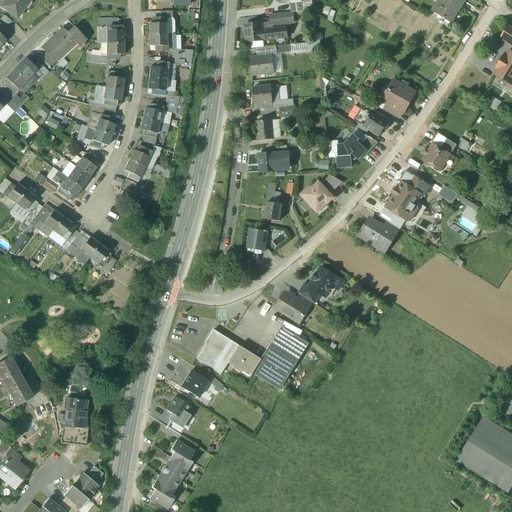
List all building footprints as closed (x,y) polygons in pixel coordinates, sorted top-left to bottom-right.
[(5,0),(0,6),(17,19),(17,18),(16,18),(29,1),(30,1),(30,0),(5,0)] [(299,0),(290,1),(291,13),(292,13),(313,10),(312,1),(302,2),(299,0)] [(464,0),(463,0),(439,0),(432,12),(447,20),(455,6),(459,8),(464,0)] [(291,13),(285,14),(286,24),(294,24),(292,13),(291,13)] [(285,14),(271,15),(272,26),(286,24),(285,14)] [(12,21),(3,15),(0,19),(8,26),(12,21)] [(118,19),(98,18),(98,27),(107,27),(118,28),(118,27),(118,19)] [(159,19),(154,19),(154,24),(148,24),(149,35),(166,35),(165,19),(159,19)] [(261,24),(246,26),(247,42),(263,40),(262,31),(261,24)] [(511,29),(507,26),(499,38),(511,46),(511,29)] [(107,27),(98,27),(97,27),(97,43),(106,44),(107,27)] [(118,28),(107,27),(106,44),(123,44),(123,33),(121,33),(118,33),(118,28)] [(85,39),(75,28),(70,32),(68,35),(75,43),(75,44),(77,46),(79,48),(85,39)] [(62,29),(41,48),(46,53),(55,63),(55,62),(57,65),(77,46),(75,44),(75,43),(68,35),(62,29)] [(286,29),(276,30),(277,38),(287,37),(286,29)] [(276,30),(262,31),(263,40),(277,38),(276,30)] [(166,51),(166,35),(149,35),(149,46),(155,46),(155,51),(166,51)] [(166,35),(166,51),(171,51),(174,51),(174,35),(166,35)] [(123,44),(106,44),(101,44),(101,56),(106,57),(106,60),(115,60),(118,60),(118,55),(123,55),(123,44)] [(289,45),(276,46),(278,54),(290,53),(289,45)] [(184,51),(174,51),(171,51),(171,59),(183,59),(184,51)] [(191,51),(184,51),(183,59),(191,59),(191,51)] [(511,83),(511,52),(510,51),(506,57),(503,56),(495,68),(498,70),(494,75),(511,86),(511,83)] [(106,57),(101,56),(91,55),(91,53),(88,52),(86,62),(115,66),(115,60),(106,60),(106,57)] [(46,53),(40,60),(51,70),(57,65),(55,62),(55,63),(46,53)] [(272,56),(250,58),(252,76),(282,73),(280,57),(273,58),(272,56)] [(25,66),(21,62),(13,70),(26,82),(37,70),(28,62),(25,66)] [(167,64),(156,63),(155,68),(150,67),(149,79),(166,80),(167,64)] [(13,70),(6,78),(10,82),(6,86),(15,94),(26,82),(13,70)] [(119,73),(107,72),(105,88),(122,91),(123,79),(118,78),(119,73)] [(166,80),(149,79),(148,89),(153,90),(153,95),(164,96),(166,80)] [(415,92),(393,81),(387,91),(390,93),(385,102),(387,104),(399,110),(401,111),(408,99),(411,101),(415,92)] [(122,91),(105,88),(97,86),(94,101),(102,105),(116,107),(117,101),(121,101),(122,91)] [(279,86),(253,88),(256,110),(281,108),(279,86)] [(28,98),(24,94),(19,99),(24,104),(28,98)] [(16,96),(12,101),(19,108),(24,104),(19,99),(16,96)] [(102,105),(94,101),(89,100),(88,106),(93,107),(102,110),(115,113),(116,107),(102,105)] [(19,108),(12,101),(7,105),(15,113),(19,108)] [(177,104),(165,102),(163,112),(175,114),(177,104)] [(378,108),(368,102),(362,111),(370,115),(373,111),(375,112),(378,108)] [(399,110),(387,104),(383,111),(395,117),(399,110)] [(150,110),(145,109),(143,119),(159,123),(162,108),(151,105),(150,110)] [(102,110),(93,107),(90,113),(93,114),(93,113),(100,116),(100,115),(102,110)] [(115,113),(102,110),(100,115),(113,119),(115,113)] [(362,111),(361,110),(354,120),(358,123),(363,126),(370,115),(362,111)] [(375,112),(373,111),(370,115),(363,126),(369,130),(379,137),(384,130),(386,131),(391,122),(375,112)] [(100,116),(93,113),(93,114),(88,128),(95,130),(100,116)] [(113,119),(100,115),(100,116),(95,130),(111,136),(115,125),(112,124),(113,119)] [(159,123),(143,119),(140,130),(145,131),(156,134),(159,123)] [(271,121),(256,121),(258,140),(280,139),(278,120),(271,121)] [(363,126),(358,123),(355,128),(366,135),(369,130),(363,126)] [(111,136),(95,130),(89,146),(100,150),(102,144),(107,146),(111,136)] [(362,143),(353,134),(344,144),(337,145),(338,154),(336,154),(337,169),(352,168),(351,161),(355,160),(357,159),(359,160),(367,151),(361,145),(363,143),(362,143)] [(144,136),(142,136),(141,142),(153,146),(154,147),(156,139),(144,136)] [(378,143),(368,137),(362,143),(363,143),(361,145),(367,151),(369,153),(377,145),(378,143)] [(87,144),(78,139),(75,143),(84,148),(87,144)] [(456,145),(446,139),(440,149),(450,156),(456,145)] [(460,145),(467,149),(470,143),(464,139),(460,145)] [(153,146),(141,142),(139,147),(151,152),(153,146)] [(440,149),(432,145),(428,152),(425,149),(422,154),(425,156),(423,160),(425,162),(425,165),(429,167),(431,166),(440,171),(450,156),(440,149)] [(139,147),(137,152),(133,150),(129,161),(144,168),(151,152),(139,147)] [(275,153),(259,155),(260,172),(276,171),(276,163),(282,162),(281,154),(276,154),(275,153)] [(29,154),(18,168),(22,171),(32,157),(29,154)] [(85,154),(76,166),(89,176),(96,168),(91,165),(94,160),(85,154)] [(59,156),(53,165),(59,169),(65,160),(59,156)] [(144,168),(129,161),(124,170),(129,172),(127,178),(137,182),(144,168)] [(76,166),(67,179),(81,189),(89,176),(76,166)] [(52,168),(46,177),(52,181),(58,172),(52,168)] [(58,172),(52,181),(56,184),(56,185),(57,185),(58,185),(61,187),(67,179),(58,172)] [(45,180),(38,175),(35,180),(41,185),(45,180)] [(342,182),(332,175),(324,183),(332,192),(342,182)] [(429,186),(413,176),(407,186),(419,194),(422,197),(429,186)] [(81,189),(67,179),(61,187),(57,192),(68,200),(71,196),(74,198),(81,189)] [(131,189),(133,184),(124,180),(122,184),(131,189)] [(56,189),(46,182),(43,186),(53,193),(56,189)] [(311,190),(305,195),(308,198),(314,205),(317,208),(325,201),(328,204),(333,198),(319,183),(311,190)] [(407,186),(401,183),(398,189),(395,187),(391,193),(394,195),(386,208),(396,214),(399,208),(411,215),(413,215),(417,208),(417,205),(413,203),(419,194),(407,186)] [(14,189),(10,186),(2,195),(15,204),(26,191),(17,184),(14,189)] [(122,185),(120,189),(129,194),(131,189),(122,185)] [(445,186),(440,194),(454,203),(459,195),(445,186)] [(34,197),(26,191),(15,204),(28,214),(36,204),(37,203),(36,202),(35,204),(31,202),(34,197)] [(274,192),(268,191),(267,202),(276,204),(276,201),(273,201),(274,192)] [(131,195),(129,200),(138,204),(140,200),(131,195)] [(314,205),(308,198),(306,200),(312,207),(314,205)] [(467,201),(461,218),(483,226),(488,209),(467,201)] [(276,204),(267,202),(264,219),(279,221),(282,204),(276,204)] [(28,214),(15,204),(10,212),(23,222),(28,214)] [(36,204),(28,214),(34,218),(42,208),(36,204)] [(417,208),(413,215),(411,215),(414,218),(420,208),(417,205),(417,208)] [(42,208),(34,218),(39,222),(47,211),(42,207),(42,208)] [(47,211),(39,222),(43,225),(52,231),(62,217),(53,211),(51,214),(47,211)] [(34,218),(28,214),(23,222),(24,223),(26,221),(29,224),(34,218)] [(71,224),(62,217),(52,231),(64,240),(65,241),(73,230),(69,227),(71,224)] [(385,228),(370,219),(365,227),(366,228),(360,237),(381,250),(390,236),(393,238),(394,235),(395,235),(385,228)] [(400,230),(388,222),(385,228),(395,235),(394,235),(396,236),(400,230)] [(52,231),(43,225),(38,231),(47,238),(52,231)] [(267,232),(251,229),(248,249),(260,251),(264,251),(267,232)] [(73,230),(65,241),(70,245),(78,234),(73,230)] [(24,233),(9,253),(14,256),(28,238),(25,236),(26,234),(24,233)] [(78,234),(70,245),(75,248),(83,238),(78,234)] [(83,238),(75,248),(80,252),(87,241),(83,238)] [(87,241),(80,252),(88,258),(98,244),(90,238),(87,241)] [(65,241),(64,240),(61,245),(66,250),(70,245),(65,241)] [(98,244),(88,258),(101,267),(108,257),(105,254),(107,251),(98,244)] [(75,248),(70,245),(66,250),(71,253),(70,255),(75,259),(80,252),(75,248)] [(260,251),(248,249),(246,261),(258,263),(260,251)] [(88,258),(80,252),(75,259),(83,265),(88,258)] [(111,259),(103,269),(108,273),(115,262),(111,259)] [(321,268),(317,274),(316,273),(312,279),(314,280),(310,286),(310,287),(320,293),(326,297),(332,287),(338,291),(344,282),(321,268)] [(310,287),(309,287),(310,286),(306,283),(299,294),(301,296),(314,303),(314,304),(320,293),(310,287)] [(297,301),(286,294),(277,308),(290,316),(290,318),(296,321),(298,321),(301,315),(305,317),(310,308),(297,301)] [(314,303),(301,296),(297,301),(310,308),(314,303)] [(309,344),(281,327),(261,359),(253,372),(280,389),(309,344)] [(239,345),(213,329),(195,358),(221,374),(229,362),(239,345)] [(261,359),(239,345),(229,362),(251,376),(253,372),(261,359)] [(9,358),(0,362),(0,377),(5,386),(20,378),(9,358)] [(207,381),(190,371),(181,386),(197,397),(207,381)] [(20,378),(5,386),(16,406),(31,398),(20,378)] [(212,384),(221,390),(225,384),(215,378),(212,384)] [(511,395),(500,414),(511,421),(511,395)] [(188,406),(174,397),(166,410),(172,414),(180,419),(188,406)] [(85,402),(67,400),(64,424),(63,425),(71,426),(71,427),(84,429),(84,427),(86,410),(84,410),(85,402)] [(172,414),(168,419),(176,425),(180,419),(172,414)] [(84,429),(71,427),(71,426),(63,425),(64,424),(62,424),(59,443),(86,447),(88,428),(84,427),(84,429)] [(511,455),(476,432),(458,459),(507,491),(511,483),(511,455)] [(196,446),(181,437),(178,442),(193,451),(196,446)] [(178,442),(176,441),(170,450),(173,452),(188,461),(194,452),(193,451),(178,442)] [(161,452),(152,446),(147,454),(157,459),(161,452)] [(20,457),(10,448),(4,456),(7,459),(9,456),(16,462),(20,457)] [(170,458),(161,452),(157,459),(166,464),(168,461),(170,458)] [(188,461),(173,452),(170,458),(168,461),(186,472),(192,463),(188,461)] [(7,459),(1,466),(0,466),(0,465),(0,477),(14,489),(26,473),(15,464),(16,462),(9,456),(7,459)] [(186,472),(168,461),(166,464),(162,470),(180,481),(186,472)] [(154,471),(145,466),(140,474),(149,479),(150,478),(154,472),(154,471)] [(94,467),(86,476),(95,484),(103,474),(94,467)] [(180,481),(162,470),(159,476),(157,479),(175,490),(180,481)] [(159,476),(154,472),(150,478),(155,482),(157,479),(159,476)] [(86,476),(82,473),(71,486),(87,500),(98,486),(95,484),(86,476)] [(200,476),(196,473),(191,480),(195,483),(200,476)] [(175,490),(157,479),(155,482),(151,488),(154,490),(155,490),(169,499),(169,498),(175,490)] [(71,486),(63,495),(65,497),(79,509),(80,509),(88,500),(87,500),(71,486)] [(169,499),(155,490),(154,490),(149,499),(166,510),(167,510),(173,500),(169,498),(169,499)] [(184,491),(180,498),(184,501),(189,494),(184,491)] [(76,511),(79,509),(65,497),(62,502),(73,511),(76,511)] [(64,511),(58,506),(48,498),(41,507),(42,507),(47,511),(64,511)] [(164,511),(166,510),(151,500),(148,505),(158,511),(164,511)] [(37,511),(39,510),(30,502),(26,508),(30,511),(37,511)] [(73,511),(62,502),(58,506),(64,511),(73,511)]
